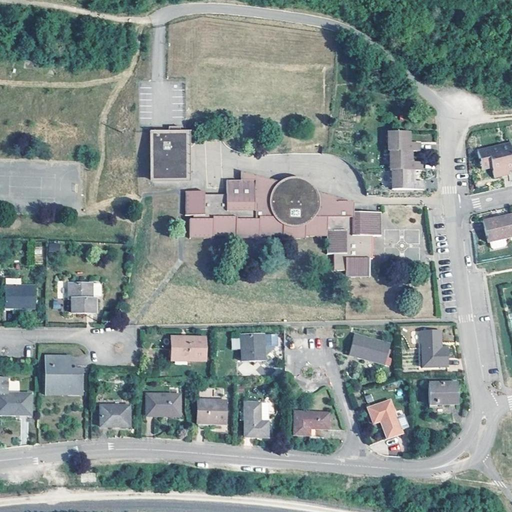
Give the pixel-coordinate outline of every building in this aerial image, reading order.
[(149,132),(149,181),(182,182),(182,143),(177,143),(177,133),(177,128),(169,128),(168,132),(149,132)] [(408,139),(408,131),(387,131),(386,151),(389,151),(389,170),(391,170),(391,189),(422,190),(422,181),(412,181),(412,178),(412,171),(419,171),(419,162),(409,162),(409,154),(409,151),(417,151),(418,143),(408,142),(408,139)] [(185,133),(177,133),(177,143),(182,143),(182,182),(186,182),(187,133),(185,133)] [(511,170),(511,154),(509,141),(476,149),(479,162),(490,160),(491,165),(493,175),(511,170)] [(240,171),(240,179),(254,179),(254,194),(268,194),(269,191),(269,189),(270,187),(272,184),(274,182),(275,180),(277,179),(278,177),(280,177),(240,171)] [(203,190),(184,190),(183,215),(192,215),(192,219),(188,219),(188,238),(211,238),(212,235),(233,235),(234,237),(257,238),(259,236),(281,236),(281,239),(304,240),(304,236),(325,236),(325,254),(332,253),(332,270),(344,270),(345,277),(368,278),(368,258),(371,258),(371,235),(380,235),(380,212),(350,211),(344,211),(344,201),(318,201),(318,200),(318,198),(318,196),(318,193),(317,192),(315,186),(312,182),(307,177),(302,175),(297,173),(294,173),(290,173),(285,174),(280,177),(278,177),(277,179),(275,180),(274,182),(272,184),(270,187),(269,189),(269,191),(268,194),(254,194),(254,179),(240,179),(225,179),(226,194),(203,194),(203,190)] [(318,201),(344,201),(344,211),(350,211),(350,201),(317,192),(318,193),(318,196),(318,198),(318,200),(318,201)] [(511,235),(511,212),(482,219),(486,241),(488,241),(490,246),(492,248),(503,246),(505,243),(504,237),(511,235)] [(49,243),(48,251),(59,251),(59,243),(49,243)] [(35,288),(4,286),(3,307),(34,309),(35,288)] [(100,289),(70,287),(68,302),(72,302),(70,316),(93,319),(95,301),(101,302),(102,291),(100,289)] [(441,348),(441,330),(421,331),(422,367),(448,366),(448,348),(441,348)] [(263,343),(263,331),(240,333),(241,360),(264,358),(263,343)] [(263,331),(263,343),(277,342),(276,331),(263,331)] [(390,342),(353,333),(348,354),(384,363),(390,342)] [(203,360),(203,337),(170,338),(169,360),(203,360)] [(73,371),(73,357),(50,357),(50,392),(71,392),(70,396),(84,396),(84,371),(73,371)] [(6,380),(0,379),(0,412),(11,413),(11,417),(30,417),(30,396),(7,396),(6,380)] [(457,405),(457,383),(428,383),(428,405),(457,405)] [(178,413),(178,395),(145,394),(145,416),(161,416),(161,412),(178,413)] [(269,419),(261,419),(259,419),(259,414),(261,413),(261,399),(245,400),(244,436),(269,436),(269,419)] [(269,419),(269,399),(261,399),(261,413),(261,419),(269,419)] [(223,422),(223,400),(196,400),(196,422),(223,422)] [(397,417),(391,400),(368,408),(373,422),(380,420),(382,419),(384,426),(382,427),(387,440),(403,434),(401,430),(397,417)] [(128,427),(129,406),(101,406),(100,427),(128,427)] [(330,412),(294,410),(292,434),(308,435),(309,428),(329,429),(330,412)] [(397,417),(401,430),(409,427),(404,415),(397,417)]
